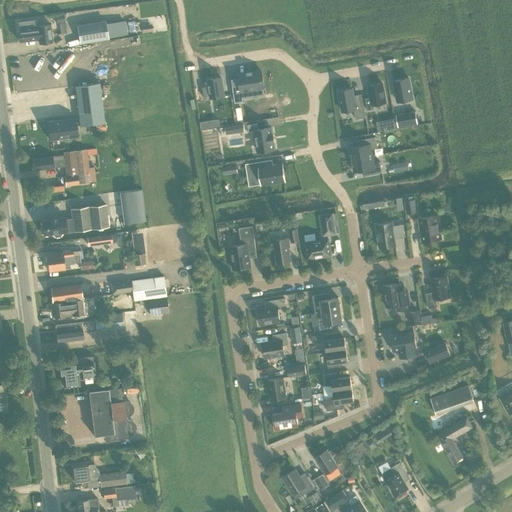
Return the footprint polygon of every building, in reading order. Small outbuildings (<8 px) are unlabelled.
[(108,38),(105,20),(77,25),(80,43),(108,38)] [(150,24),(141,25),(142,32),(150,32),(150,24)] [(37,25),(17,27),(19,41),(38,39),(39,43),(52,42),(50,25),(37,26),(37,25)] [(232,85),(235,102),(242,101),(242,97),(254,95),(254,89),(263,88),(260,71),(252,72),(247,73),(238,74),(240,84),(232,85)] [(223,77),(210,79),(213,98),(226,96),(223,77)] [(408,78),(393,80),(397,102),(412,99),(408,78)] [(104,122),(98,82),(74,85),(79,125),(104,122)] [(370,97),(365,98),(367,110),(373,109),(372,105),(385,102),(382,83),(368,85),(370,97)] [(351,89),(337,91),(341,112),(353,110),(355,119),(365,117),(360,94),(352,95),(351,89)] [(44,121),(53,120),(52,111),(44,111),(44,121)] [(415,111),(396,114),(398,127),(417,123),(415,111)] [(65,119),(47,121),(49,140),(77,136),(75,118),(65,119)] [(257,123),(247,125),(248,131),(254,130),(258,152),(273,149),(272,142),(274,142),(273,134),(271,134),(270,127),(258,129),(257,123)] [(376,147),(375,137),(363,139),(364,145),(348,148),(350,160),(372,156),(371,148),(376,147)] [(96,148),(86,150),(86,149),(63,152),(64,155),(52,156),(52,157),(34,159),(35,169),(54,167),(65,166),(66,176),(64,176),(65,186),(78,184),(78,183),(95,181),(93,167),(88,168),(87,155),(97,154),(96,148)] [(373,164),(372,156),(350,160),(352,172),(368,169),(369,175),(381,172),(379,163),(373,164)] [(267,160),(245,164),(247,177),(259,175),(261,184),(284,181),(282,164),(268,166),(267,160)] [(395,172),(401,170),(400,163),(393,164),(395,172)] [(61,181),(50,183),(51,191),(63,189),(61,181)] [(142,188),(120,191),(124,223),(146,220),(142,188)] [(69,208),(67,197),(60,198),(62,209),(69,208)] [(417,212),(415,199),(404,201),(406,214),(417,212)] [(383,201),(361,204),(362,210),(384,207),(383,201)] [(47,217),(46,211),(47,211),(46,204),(38,205),(39,218),(47,217)] [(177,204),(171,207),(175,214),(181,211),(177,204)] [(106,205),(71,209),(72,218),(65,219),(65,217),(56,218),(56,217),(50,218),(42,219),(43,234),(52,233),(56,236),(59,235),(62,232),(67,232),(67,231),(74,230),(109,226),(106,205)] [(335,234),(332,214),(320,215),(323,235),(335,234)] [(422,242),(441,239),(438,215),(418,218),(422,242)] [(379,248),(395,246),(394,238),(398,237),(398,238),(405,237),(403,224),(392,226),(392,222),(376,225),(379,248)] [(256,250),(252,226),(239,228),(241,244),(229,246),(233,270),(250,267),(248,251),(256,250)] [(299,241),(297,228),(289,230),(291,242),(299,241)] [(112,243),(111,234),(87,238),(88,246),(112,243)] [(275,249),(277,263),(291,261),(288,247),(290,247),(288,238),(272,240),(273,249),(275,249)] [(330,255),(328,239),(305,243),(307,259),(330,255)] [(59,249),(59,252),(46,253),(48,271),(65,269),(64,268),(69,268),(69,264),(80,263),(80,259),(83,258),(82,250),(66,252),(65,249),(59,249)] [(145,264),(143,253),(132,255),(134,265),(145,264)] [(81,269),(92,268),(91,261),(81,262),(81,269)] [(131,280),(110,283),(112,293),(132,290),(133,300),(148,298),(166,296),(163,276),(131,280)] [(433,292),(426,293),(428,308),(437,307),(436,299),(450,297),(447,276),(431,279),(433,292)] [(383,286),(386,307),(397,305),(397,310),(410,308),(408,295),(401,296),(399,283),(383,286)] [(79,284),(50,287),(52,302),(65,300),(81,298),(79,284)] [(322,312),(340,309),(338,297),(326,299),(325,293),(313,295),(314,302),(320,301),(322,312)] [(166,296),(148,298),(150,312),(168,310),(166,296)] [(94,305),(93,297),(81,299),(82,309),(91,307),(90,306),(94,305)] [(280,321),(278,307),(286,305),(285,298),(270,300),(271,307),(257,309),(259,324),(280,321)] [(63,301),(52,303),(54,318),(64,317),(64,314),(73,313),(71,303),(63,304),(63,301)] [(148,311),(148,303),(140,303),(140,312),(148,311)] [(342,321),(340,309),(322,312),(324,323),(319,324),(320,330),(333,328),(332,323),(342,321)] [(420,323),(418,310),(409,312),(410,324),(420,323)] [(123,328),(121,313),(102,316),(104,330),(123,328)] [(430,323),(428,315),(420,317),(421,325),(430,323)] [(511,341),(511,320),(503,322),(508,343),(511,341)] [(82,337),(80,322),(68,323),(55,325),(57,342),(80,339),(79,338),(82,337)] [(302,342),(299,327),(290,328),(292,343),(302,342)] [(325,340),(327,352),(346,349),(344,337),(336,338),(335,332),(323,334),(323,340),(325,340)] [(414,332),(390,335),(393,351),(398,350),(400,358),(415,356),(414,348),(416,348),(414,332)] [(262,343),(264,358),(284,355),(283,345),(288,344),(286,333),(273,335),(274,341),(262,343)] [(321,343),(319,335),(311,336),(312,344),(321,343)] [(445,343),(425,351),(430,362),(450,354),(445,343)] [(301,345),(294,346),(296,356),(303,355),(301,345)] [(346,349),(327,352),(328,363),(327,364),(328,370),(341,368),(340,362),(348,361),(346,349)] [(96,378),(92,356),(78,358),(78,359),(77,364),(77,366),(76,366),(76,364),(67,365),(68,365),(60,366),(61,376),(62,376),(63,387),(79,385),(78,379),(80,379),(80,380),(96,378)] [(307,374),(305,364),(287,367),(289,377),(307,374)] [(333,391),(352,388),(350,376),(337,378),(336,372),(324,374),(326,386),(332,385),(333,391)] [(268,380),(271,399),(286,397),(283,377),(268,380)] [(100,384),(100,381),(89,382),(90,390),(111,387),(111,382),(100,384)] [(474,400),(468,385),(430,398),(436,414),(474,400)] [(125,401),(123,387),(103,389),(88,391),(94,436),(105,434),(106,439),(113,439),(129,437),(129,434),(130,434),(131,433),(132,433),(132,432),(133,432),(134,431),(134,430),(135,429),(135,428),(135,427),(135,426),(135,425),(135,424),(134,424),(134,423),(133,422),(132,421),(131,421),(130,420),(129,420),(128,420),(127,420),(126,414),(127,414),(128,414),(129,413),(130,412),(131,412),(131,411),(132,410),(132,409),(133,408),(133,407),(132,405),(132,404),(131,404),(131,403),(130,402),(129,402),(128,401),(127,401),(126,401),(125,401)] [(353,400),(352,388),(333,391),(334,396),(325,398),(326,410),(342,408),(341,402),(353,400)] [(511,412),(511,390),(500,398),(508,412),(510,410),(511,412)] [(300,403),(288,405),(282,406),(283,412),(273,414),(275,430),(298,426),(296,417),(302,416),(300,403)] [(436,433),(441,443),(438,444),(440,449),(444,447),(444,448),(444,447),(453,462),(463,456),(452,438),(472,426),(466,416),(436,433)] [(387,434),(384,429),(375,434),(379,439),(387,434)] [(327,449),(314,457),(325,474),(338,466),(327,449)] [(392,475),(388,468),(379,474),(383,482),(385,480),(394,496),(408,488),(404,481),(409,478),(400,461),(390,467),(394,474),(392,475)] [(87,463),(73,465),(75,483),(82,482),(83,487),(86,487),(100,485),(100,486),(126,483),(125,471),(99,474),(98,471),(93,464),(87,464),(87,463)] [(295,469),(282,477),(293,494),(301,489),(304,493),(314,487),(307,476),(302,479),(295,469)] [(329,484),(322,473),(313,478),(320,490),(329,484)] [(350,482),(343,486),(347,492),(354,488),(350,482)] [(114,488),(114,487),(102,489),(103,497),(111,496),(113,507),(127,505),(126,498),(136,497),(135,494),(141,493),(140,488),(135,488),(134,485),(114,488)] [(342,491),(325,501),(331,510),(348,500),(342,491)] [(316,492),(308,497),(313,506),(322,500),(316,492)] [(87,499),(77,500),(78,511),(105,511),(100,511),(98,511),(98,507),(97,498),(87,499)] [(366,511),(359,500),(342,511),(341,511),(366,511)] [(329,511),(324,502),(315,507),(318,511),(329,511)]
